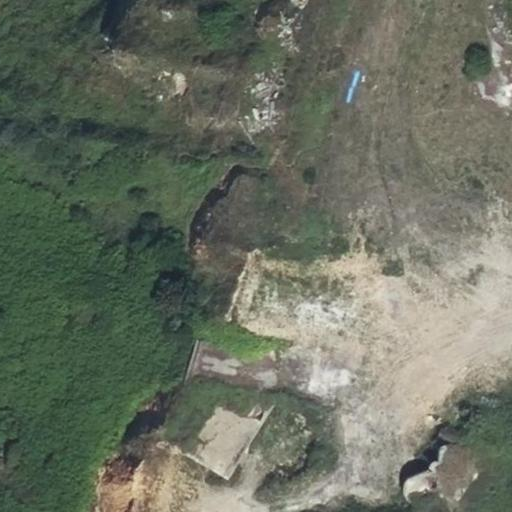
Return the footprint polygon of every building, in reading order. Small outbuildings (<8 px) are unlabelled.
[(276,0),(281,13),(323,1),(322,0),(276,0)] [(485,52),(485,72),(461,76),(466,126),(510,122),(503,52),(485,52)] [(367,286),(351,341),(408,357),(416,329),(427,332),(434,305),(367,286)] [(178,450),(221,480),(267,413),(260,408),(250,421),(234,420),(208,402),(178,450)] [(402,505),(409,511),(460,511),(494,475),(457,446),(447,442),(439,447),(431,469),(418,469),(420,478),(405,483),(400,494),(402,505)]
